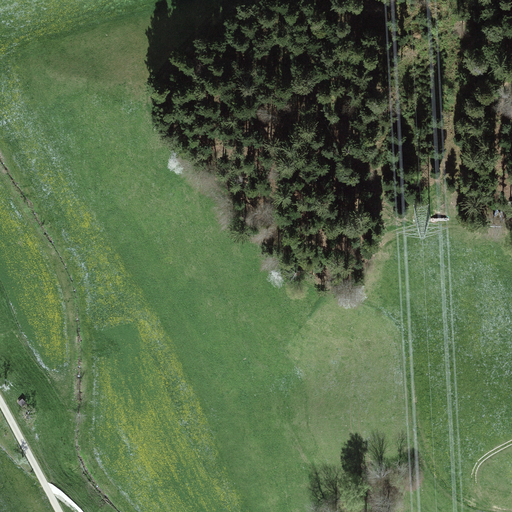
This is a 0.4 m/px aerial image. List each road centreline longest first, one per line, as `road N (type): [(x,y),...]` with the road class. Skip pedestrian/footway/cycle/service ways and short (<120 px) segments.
road 1 (track): [(135,5),(163,135),(280,269),(392,320),(407,347),(410,406),(433,472),(457,497),(487,509)]
road 2 (track): [(0,47),(135,5),(337,0)]
road 3 (unclassified): [(59,511),(0,404)]
